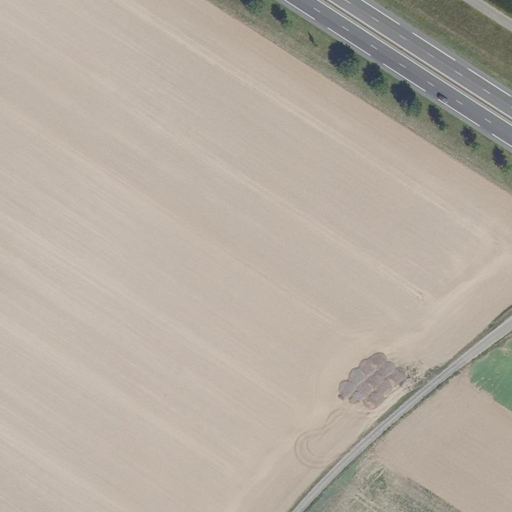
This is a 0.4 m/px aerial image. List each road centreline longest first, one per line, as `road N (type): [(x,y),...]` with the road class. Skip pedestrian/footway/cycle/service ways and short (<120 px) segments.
road 1 (track): [(511,189),(214,0)]
road 2 (unclassified): [(297,511),(350,455),(511,323)]
road 3 (trunk): [(302,0),(511,134)]
road 4 (trunk): [(511,106),(346,0)]
